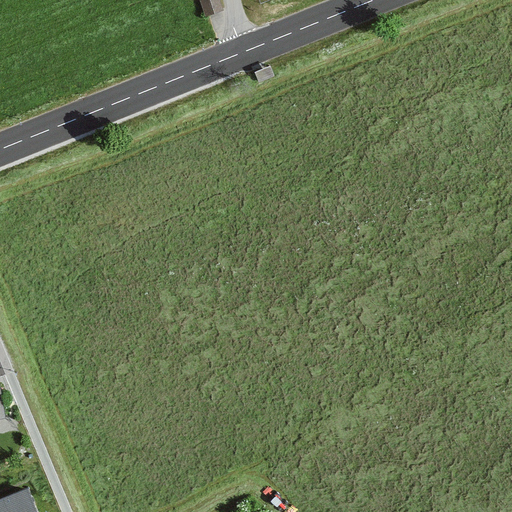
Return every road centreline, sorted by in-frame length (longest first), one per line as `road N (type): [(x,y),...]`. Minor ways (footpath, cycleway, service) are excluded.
road 1 (tertiary): [(0,148),(248,50)]
road 2 (tertiary): [(248,50),(375,0)]
